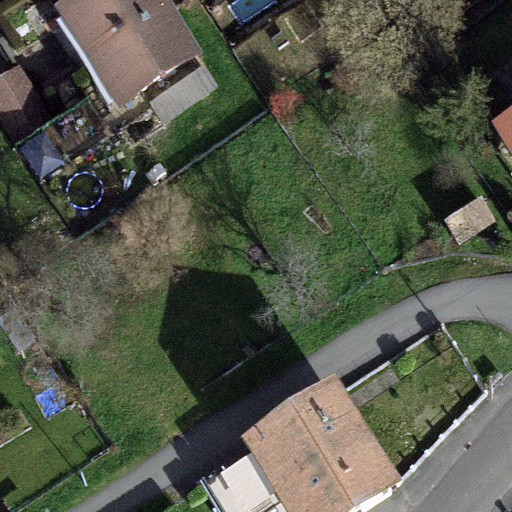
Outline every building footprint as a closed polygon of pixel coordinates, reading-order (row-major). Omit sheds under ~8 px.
[(116,96),(120,103),(190,57),(151,0),(95,0),(65,20),(92,61),(116,96)] [(476,0),(419,0),(418,1),(439,29),(476,0)] [(107,102),(116,96),(92,61),(83,66),(107,102)] [(46,118),(19,75),(0,87),(0,116),(14,138),(46,118)] [(445,225),(458,243),(490,221),(477,203),(445,225)] [(180,358),(178,359),(198,390),(243,360),(216,320),(174,348),(180,358)] [(112,355),(154,421),(195,394),(153,329),(112,355)] [(281,502),(287,511),(359,511),(391,491),(330,398),(248,452),(281,502)] [(266,511),(281,502),(248,452),(200,484),(218,511),(266,511)]
